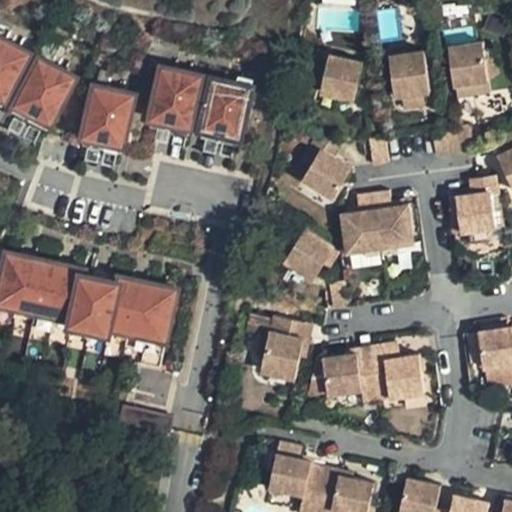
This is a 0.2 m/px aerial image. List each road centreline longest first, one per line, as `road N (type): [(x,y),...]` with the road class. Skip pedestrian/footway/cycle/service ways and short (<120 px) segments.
road 1 (residential): [(190,439),(231,212),(22,168),(0,155)]
road 2 (residential): [(320,437),(454,466),(450,305)]
road 3 (residential): [(433,171),(450,305)]
